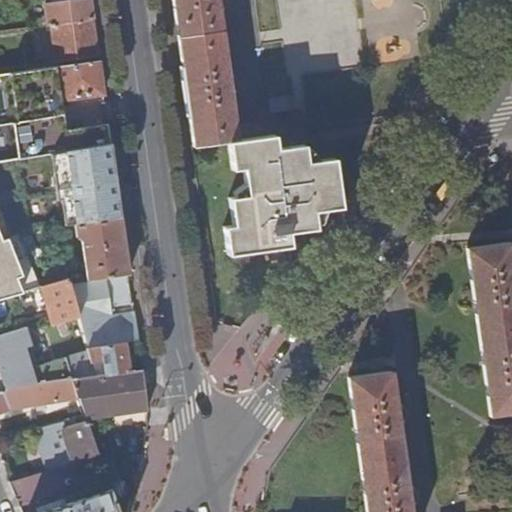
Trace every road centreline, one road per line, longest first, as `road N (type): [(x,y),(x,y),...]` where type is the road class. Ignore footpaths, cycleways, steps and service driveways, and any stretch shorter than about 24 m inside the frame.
road 1 (residential): [(129,0),(172,329),(205,483)]
road 2 (tertiary): [(205,483),(478,105)]
